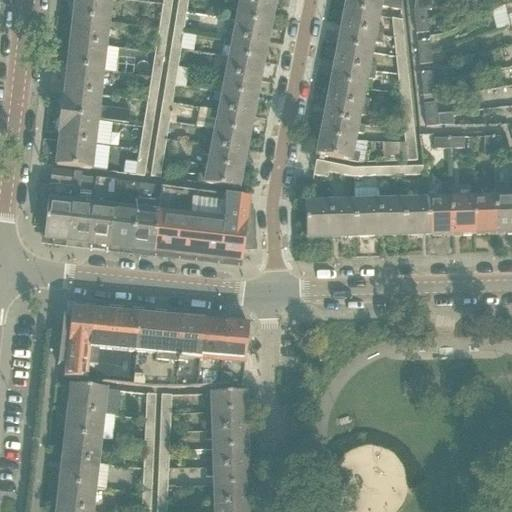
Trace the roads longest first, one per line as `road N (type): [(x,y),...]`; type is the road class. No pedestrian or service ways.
road 1 (residential): [(270,294),(271,204),(310,0)]
road 2 (tertiary): [(270,294),(0,270)]
road 3 (tertiary): [(270,294),(511,289)]
road 4 (tertiary): [(0,227),(27,0)]
road 5 (residential): [(270,294),(274,511)]
